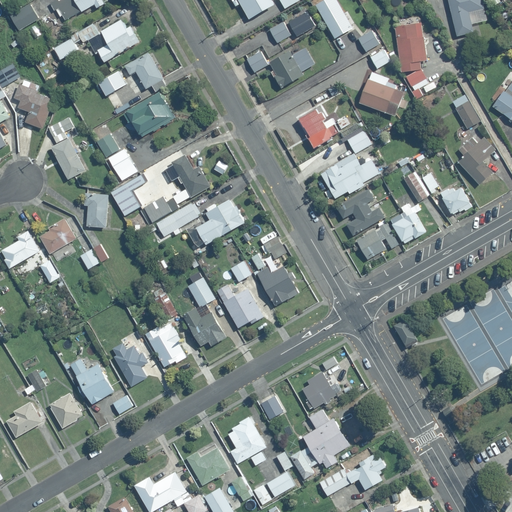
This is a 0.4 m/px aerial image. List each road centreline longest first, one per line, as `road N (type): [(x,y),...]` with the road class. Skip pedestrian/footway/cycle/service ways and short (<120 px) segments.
road 1 (residential): [(6,511),(353,311)]
road 2 (residential): [(173,0),(353,311)]
road 3 (residential): [(353,311),(469,511)]
road 4 (residential): [(353,311),(511,217)]
